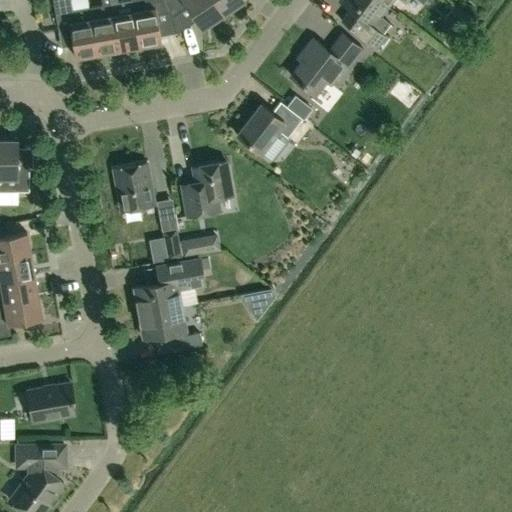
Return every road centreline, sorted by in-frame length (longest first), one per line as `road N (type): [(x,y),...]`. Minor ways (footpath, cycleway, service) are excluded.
road 1 (residential): [(59,129),(214,101),(302,0)]
road 2 (residential): [(100,347),(59,129)]
road 3 (residential): [(76,511),(118,449),(100,347)]
